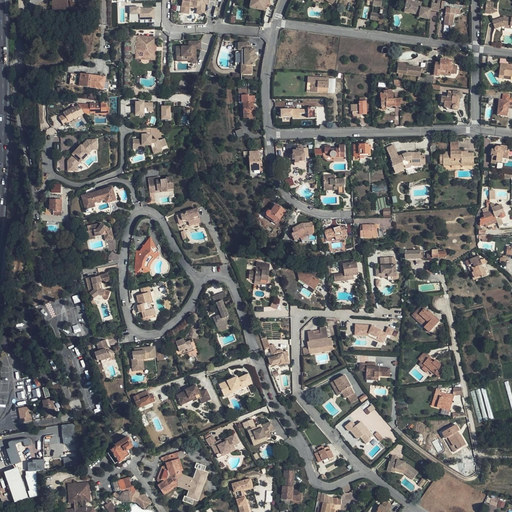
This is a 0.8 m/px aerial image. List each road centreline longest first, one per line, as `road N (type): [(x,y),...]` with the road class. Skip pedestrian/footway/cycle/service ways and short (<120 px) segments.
road 1 (residential): [(199,281),(223,279),(235,290),(315,481),(327,487),(363,469)]
road 2 (residential): [(199,281),(155,215),(136,212),(130,222),(123,268),(129,323),(142,336),(161,334),(192,302)]
road 3 (residential): [(363,469),(297,397),(294,324),(303,313),(364,313)]
road 4 (residential): [(475,129),(270,136)]
road 5 (residential): [(275,24),(476,49)]
road 6 (unclassified): [(19,40),(16,100),(33,185),(36,194),(53,176)]
road 7 (residential): [(274,34),(168,28),(165,0)]
road 8 (residential): [(270,136),(272,165),(289,196),(313,211),(351,214)]
road 9 (unclassified): [(53,176),(80,184),(119,171),(124,120)]
